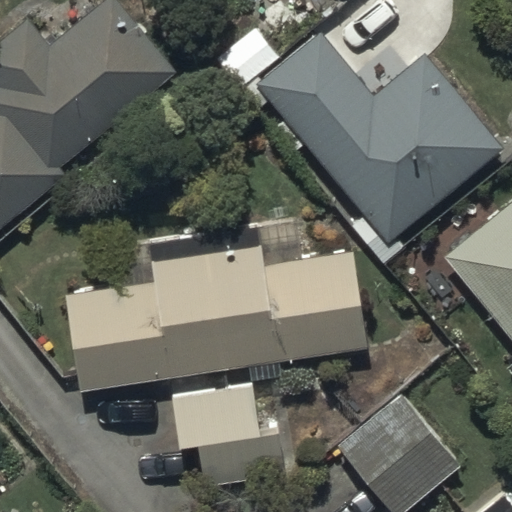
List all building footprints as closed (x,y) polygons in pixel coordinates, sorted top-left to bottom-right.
[(174,59),(124,0),(82,0),(45,31),(23,4),(0,22),(0,212),(65,158),(61,153),(174,59)] [(499,133),(419,38),(370,78),(319,18),(255,71),(386,227),(499,133)] [(511,185),(442,242),(511,328),(511,185)] [(256,231),(148,246),(150,265),(64,277),(77,373),(363,334),(350,239),(259,252),(256,231)] [(250,370),(167,381),(172,419),(195,416),(204,483),(282,472),(273,402),(255,404),(250,370)] [(405,387),(340,439),(394,504),(458,453),(405,387)] [(511,511),(511,493),(511,494),(498,479),(459,511),(460,511),(511,511)]
